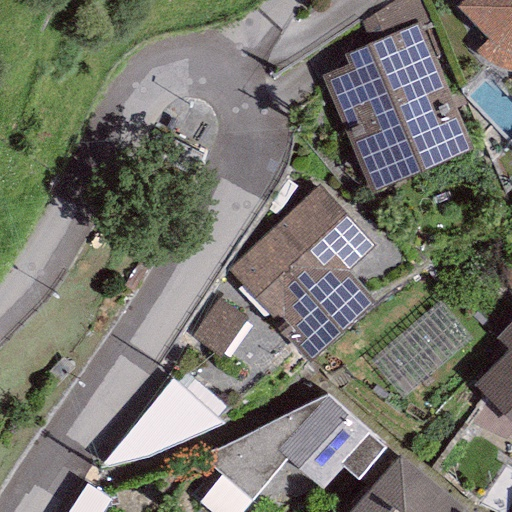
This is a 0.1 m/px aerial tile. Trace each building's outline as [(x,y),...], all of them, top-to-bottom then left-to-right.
[(511,0),(462,0),(457,5),(487,39),(495,45),(506,52),(511,53),(511,0)] [(471,149),(418,22),(343,55),(349,64),(322,75),(370,195),(471,149)] [(487,39),(474,52),(482,60),(497,67),(511,72),(511,71),(511,53),(506,52),(495,45),(487,39)] [(374,246),(319,186),(227,272),(309,359),(374,298),(348,270),(374,246)] [(268,379),(291,346),(229,304),(206,337),(268,379)] [(511,321),(497,337),(511,350),(475,386),(511,421),(511,321)] [(171,379),(105,460),(148,456),(223,421),(171,379)] [(326,393),(201,455),(220,473),(198,502),(210,511),(241,511),(285,459),(321,490),(343,467),(358,479),(388,446),(326,393)] [(469,511),(401,457),(353,511),(469,511)]
